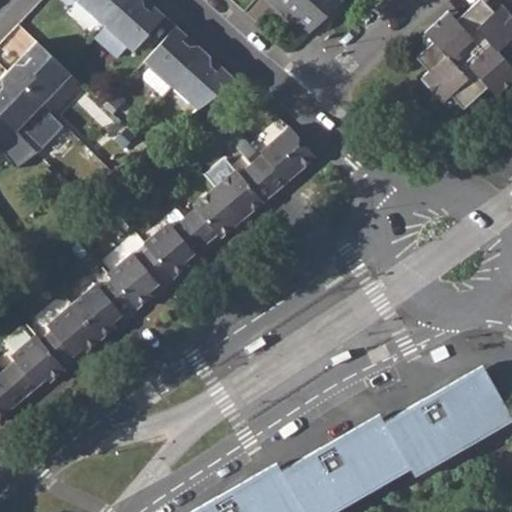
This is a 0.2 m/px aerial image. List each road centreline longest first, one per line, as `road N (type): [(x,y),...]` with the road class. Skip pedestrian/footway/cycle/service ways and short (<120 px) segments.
road 1 (residential): [(384,240),(74,441),(31,472),(14,498)]
road 2 (residential): [(140,511),(348,370),(454,313)]
road 3 (residential): [(295,101),(410,0)]
road 4 (residential): [(295,101),(407,199)]
road 5 (residential): [(189,0),(295,101)]
road 6 (residential): [(511,244),(498,209),(474,190),(439,185),(407,199)]
